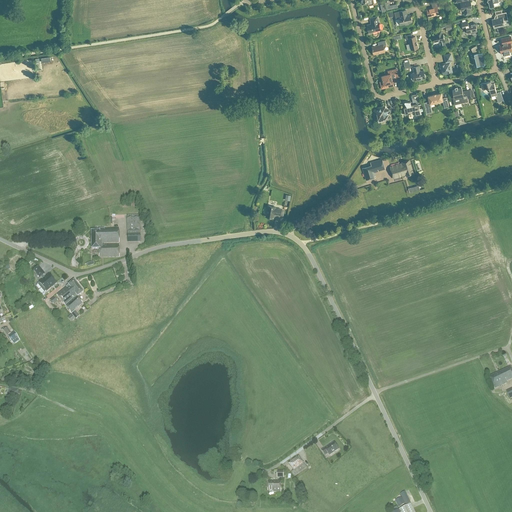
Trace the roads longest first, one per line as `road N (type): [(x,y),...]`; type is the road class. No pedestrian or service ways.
road 1 (unclassified): [(430,511),(297,240),(267,231),(164,245),(77,274),(0,238)]
road 2 (residential): [(435,84),(375,97),(352,0)]
